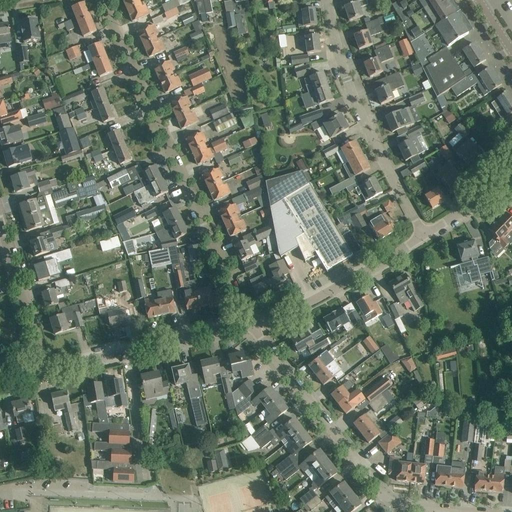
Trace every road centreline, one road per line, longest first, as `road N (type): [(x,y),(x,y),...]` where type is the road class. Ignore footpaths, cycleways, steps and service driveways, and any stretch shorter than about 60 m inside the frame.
road 1 (residential): [(248,323),(101,0)]
road 2 (residential): [(456,511),(406,507),(380,493),(248,323)]
road 3 (residential): [(423,235),(345,78),(327,0)]
road 4 (unclassified): [(248,323),(297,307),(423,235)]
road 5 (residential): [(44,369),(0,221)]
road 6 (residential): [(126,351),(140,480)]
road 7 (unclassified): [(126,351),(248,323)]
